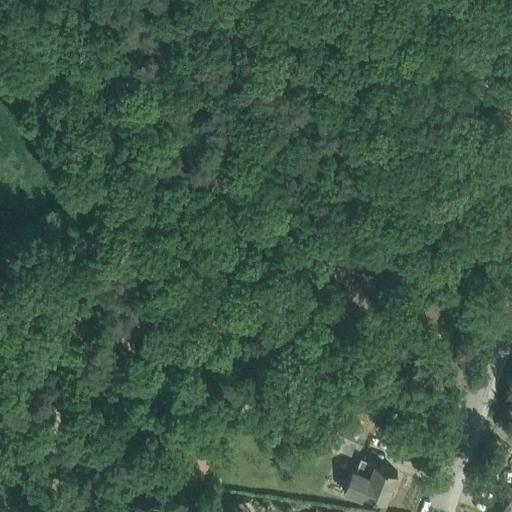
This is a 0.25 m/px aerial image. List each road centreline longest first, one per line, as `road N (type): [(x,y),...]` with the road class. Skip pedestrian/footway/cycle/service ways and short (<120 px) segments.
road 1 (unclassified): [(433,511),(501,319),(511,308)]
road 2 (primary): [(511,126),(431,0)]
